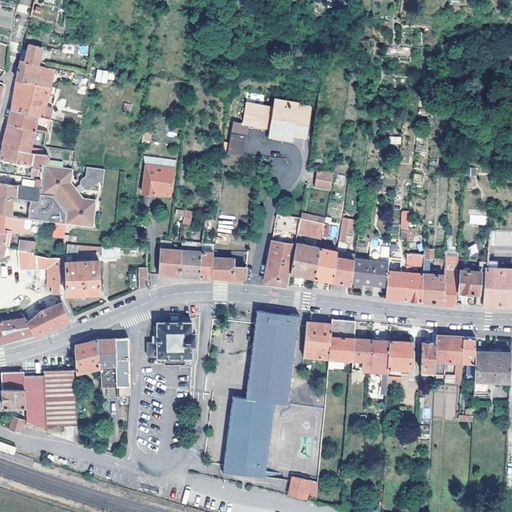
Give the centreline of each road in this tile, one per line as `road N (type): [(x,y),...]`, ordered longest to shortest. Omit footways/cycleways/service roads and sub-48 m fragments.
road 1 (tertiary): [(205,292),(511,320)]
road 2 (residential): [(180,481),(205,292)]
road 3 (residential): [(129,309),(136,329),(129,466)]
road 4 (tertiary): [(0,357),(129,309)]
road 5 (residential): [(129,466),(0,432)]
